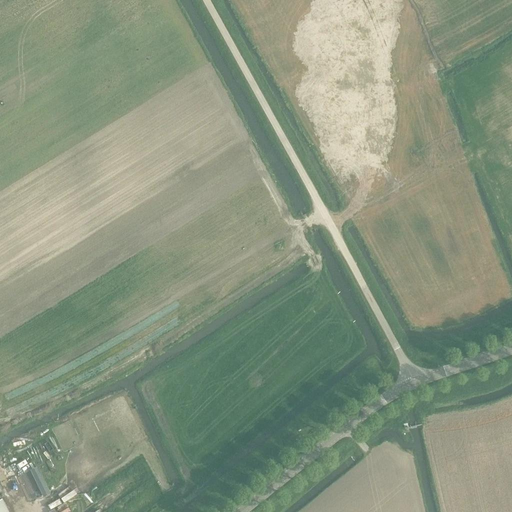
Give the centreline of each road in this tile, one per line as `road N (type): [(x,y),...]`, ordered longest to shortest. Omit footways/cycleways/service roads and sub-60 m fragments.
road 1 (unclassified): [(416,380),(205,0)]
road 2 (tertiary): [(242,511),(416,380)]
